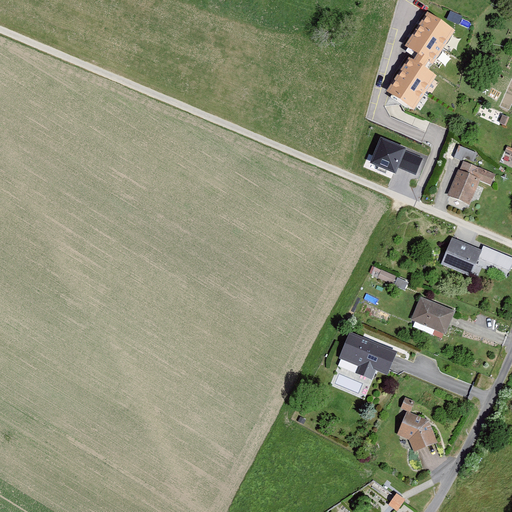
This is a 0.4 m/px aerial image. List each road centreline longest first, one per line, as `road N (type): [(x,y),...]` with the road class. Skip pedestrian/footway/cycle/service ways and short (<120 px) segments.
road 1 (track): [(511,243),(0,22)]
road 2 (unknown): [(403,200),(435,146),(379,100),(410,18)]
road 3 (unclassified): [(431,511),(511,352)]
